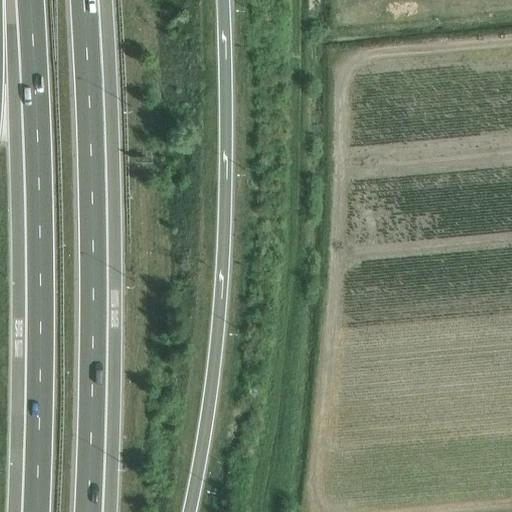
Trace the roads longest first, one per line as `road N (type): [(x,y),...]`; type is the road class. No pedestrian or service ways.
road 1 (trunk): [(189,511),(213,374),(224,0)]
road 2 (trunk): [(29,0),(38,143),(34,511)]
road 3 (trunk): [(87,511),(91,149),(82,0)]
